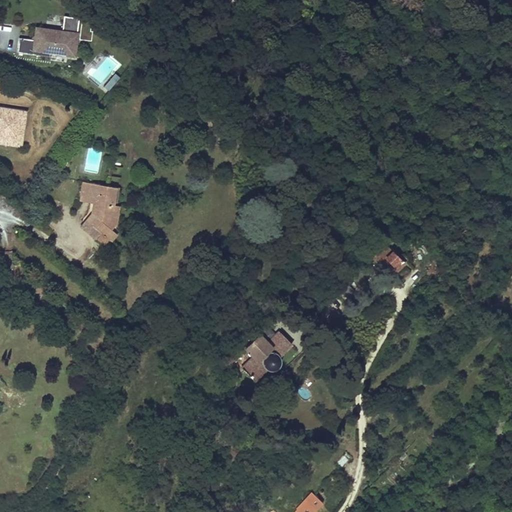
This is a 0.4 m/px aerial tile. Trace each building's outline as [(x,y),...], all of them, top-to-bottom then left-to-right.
[(68,55),(72,22),(57,20),(55,35),(39,33),(39,31),(32,30),(31,32),(29,32),(28,44),(12,42),(10,57),(43,61),(43,56),(54,57),(54,53),(68,55)] [(0,115),(0,146),(12,148),(14,148),(16,134),(13,134),(15,118),(0,115)] [(111,193),(79,187),(76,205),(92,207),(89,221),(85,228),(96,238),(91,245),(98,250),(108,238),(104,231),(108,223),(111,210),(108,210),(111,193)] [(371,254),(393,273),(403,260),(381,241),(371,254)] [(242,367),(255,380),(268,367),(269,367),(271,367),(273,367),(275,366),(276,365),(278,362),(279,359),(279,357),(279,356),(291,343),(279,332),(269,342),(260,334),(246,348),(253,356),(242,367)] [(311,489),(289,511),(311,511),(323,501),(311,489)]
